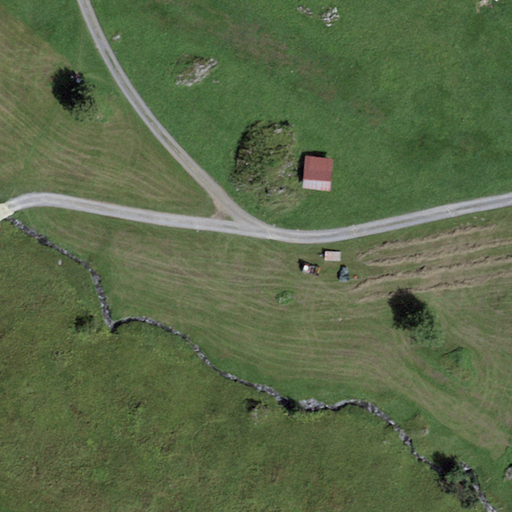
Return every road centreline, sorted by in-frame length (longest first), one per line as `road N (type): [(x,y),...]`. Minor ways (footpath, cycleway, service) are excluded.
road 1 (track): [(82,0),(122,81),(158,129),(260,232)]
road 2 (track): [(260,232),(57,198),(0,208)]
road 3 (track): [(260,232),(338,235),(511,197)]
